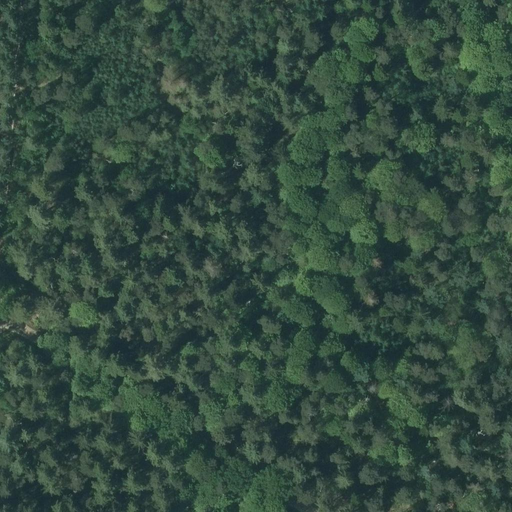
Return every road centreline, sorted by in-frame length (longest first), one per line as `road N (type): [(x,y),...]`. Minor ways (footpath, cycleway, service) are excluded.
road 1 (track): [(2,311),(330,511)]
road 2 (track): [(511,192),(464,0)]
